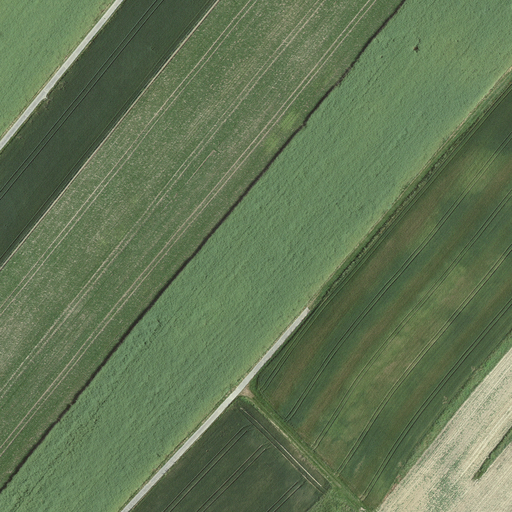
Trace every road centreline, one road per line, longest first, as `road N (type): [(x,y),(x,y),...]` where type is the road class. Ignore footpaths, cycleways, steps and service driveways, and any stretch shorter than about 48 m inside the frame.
road 1 (track): [(123,511),(511,73)]
road 2 (track): [(0,145),(119,0)]
road 3 (track): [(367,511),(242,384)]
